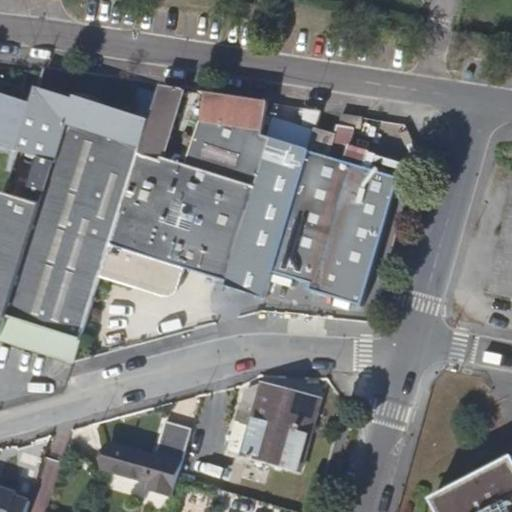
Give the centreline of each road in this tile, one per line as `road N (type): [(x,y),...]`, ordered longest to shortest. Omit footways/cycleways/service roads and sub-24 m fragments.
road 1 (unclassified): [(0,27),(481,101)]
road 2 (unclassified): [(0,428),(245,353),(411,342)]
road 3 (unclassified): [(481,101),(411,342)]
road 4 (residential): [(411,342),(363,511)]
